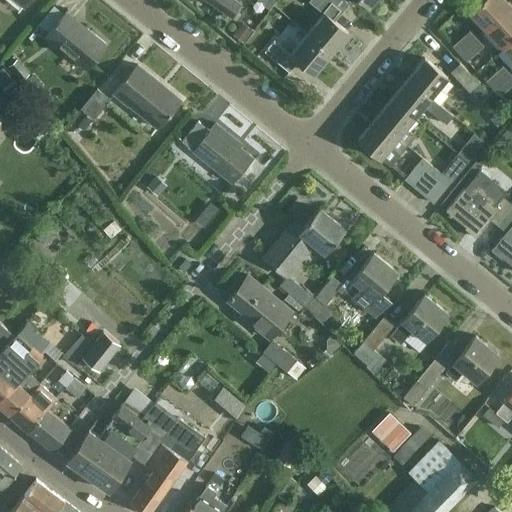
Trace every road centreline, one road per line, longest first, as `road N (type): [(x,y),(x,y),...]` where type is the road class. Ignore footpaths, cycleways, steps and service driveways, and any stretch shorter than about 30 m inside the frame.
road 1 (residential): [(47,467),(309,143)]
road 2 (residential): [(511,306),(309,143)]
road 3 (residential): [(309,143),(136,1)]
road 4 (residential): [(309,143),(428,0)]
